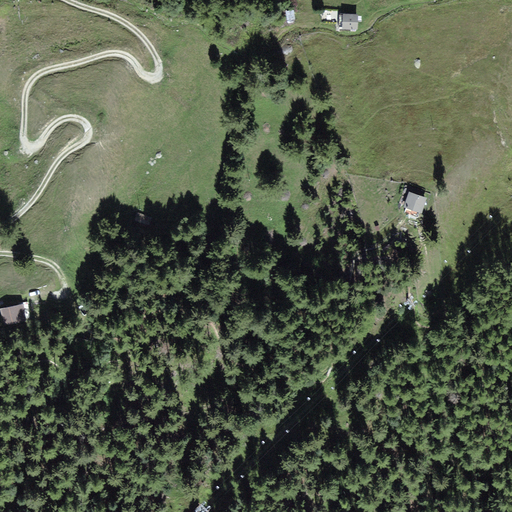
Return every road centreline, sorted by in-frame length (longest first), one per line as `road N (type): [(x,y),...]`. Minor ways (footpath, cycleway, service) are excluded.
road 1 (track): [(65,0),(133,27),(160,70),(153,80),(137,62),(105,52),(30,81),(24,145),(37,147),(58,119),(84,126),(84,137),(58,161),(29,209),(0,224)]
road 2 (track): [(0,254),(59,268),(70,296),(111,320)]
